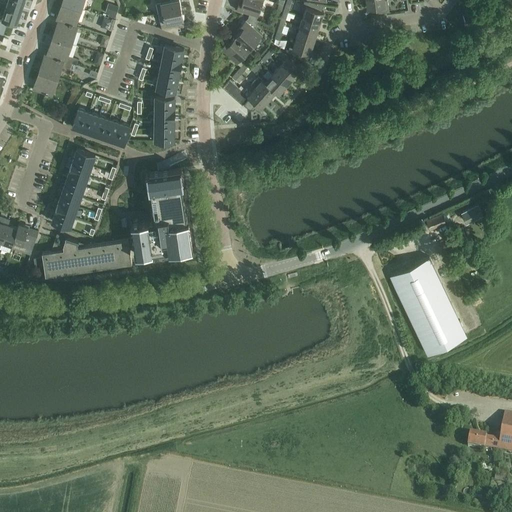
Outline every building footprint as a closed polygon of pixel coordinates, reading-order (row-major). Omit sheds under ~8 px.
[(0,6),(5,9),(6,6),(21,11),(24,0),(8,0),(7,4),(0,1),(0,6)] [(155,0),(159,13),(181,9),(179,0),(155,0)] [(239,0),(237,10),(246,13),(249,14),(248,18),(259,23),(260,20),(256,19),(258,17),(262,0),(239,0)] [(376,7),(377,10),(377,13),(389,11),(387,0),(365,0),(367,8),(376,7)] [(62,1),(56,19),(75,26),(75,25),(81,8),(62,1)] [(304,11),(302,16),(320,22),(323,11),(317,9),(319,3),(304,1),(301,11),(304,11)] [(286,3),(283,10),(295,14),(296,14),(288,11),(290,4),(286,3)] [(112,4),(108,16),(115,18),(119,6),(112,4)] [(0,20),(1,21),(2,19),(17,24),(21,11),(6,6),(5,9),(3,16),(0,14),(0,20)] [(159,13),(162,29),(179,35),(177,27),(179,27),(177,21),(183,20),(181,9),(159,13)] [(283,10),(280,21),(285,22),(286,19),(290,20),(290,17),(294,18),(295,14),(283,10)] [(302,16),(299,26),(299,27),(317,33),(320,22),(302,16)] [(269,17),(266,23),(273,26),(276,20),(269,17)] [(240,31),(235,36),(249,49),(262,35),(255,28),(259,23),(248,18),(245,20),(237,29),(240,31)] [(56,19),(50,37),(71,44),(77,26),(75,25),(75,26),(56,19)] [(297,31),(295,37),(313,43),(317,33),(299,27),(299,26),(296,25),(295,30),(297,31)] [(279,39),(282,33),(277,31),(273,43),(284,48),(287,39),(279,39)] [(237,63),(241,66),(245,62),(241,58),(249,49),(235,36),(230,42),(227,40),(220,48),(237,63)] [(50,37),(44,54),(71,64),(72,62),(76,64),(78,58),(68,55),(71,44),(50,37)] [(310,53),(313,43),(295,37),(292,47),(289,46),(288,51),(301,58),(303,51),(310,53)] [(165,44),(163,55),(182,59),(184,48),(165,44)] [(271,46),(266,53),(269,56),(274,49),(271,46)] [(264,61),(269,56),(266,53),(261,58),(264,61)] [(44,54),(38,71),(58,78),(62,65),(70,68),(71,64),(44,54)] [(163,55),(161,65),(180,69),(182,59),(163,55)] [(280,65),(293,77),(301,69),(287,57),(280,65)] [(241,67),(237,72),(243,77),(244,76),(240,74),(248,65),(245,62),(241,66),(241,67)] [(255,72),(261,66),(257,63),(252,69),(255,72)] [(161,65),(158,76),(177,80),(180,69),(161,65)] [(272,74),(285,86),(293,77),(280,65),(272,74)] [(52,95),(58,78),(38,71),(33,88),(52,95)] [(236,80),(236,79),(239,82),(243,77),(237,72),(232,77),(236,80)] [(276,91),(275,91),(278,94),(285,86),(272,74),(268,78),(263,74),(261,77),(262,79),(265,81),(276,91)] [(259,75),(251,83),(255,87),(268,99),(275,91),(276,91),(265,81),(262,79),(261,77),(259,75)] [(158,76),(156,87),(175,91),(177,80),(158,76)] [(230,79),(222,87),(226,91),(233,83),(230,79)] [(233,83),(226,91),(230,94),(237,86),(233,83)] [(237,86),(230,94),(234,98),(241,90),(237,86)] [(249,97),(257,104),(261,107),(268,99),(255,87),(251,92),(246,88),(243,92),(245,94),(247,95),(249,97)] [(241,90),(234,98),(238,101),(245,94),(243,92),(241,90)] [(245,94),(238,101),(242,105),(243,103),(249,97),(247,95),(245,94)] [(155,95),(155,107),(174,107),(175,96),(155,95)] [(249,97),(243,103),(250,109),(253,109),(257,104),(249,97)] [(78,107),(72,125),(83,129),(89,111),(78,107)] [(155,107),(155,117),(174,118),(175,107),(174,107),(155,107)] [(59,111),(56,119),(62,121),(65,113),(59,111)] [(89,111),(83,129),(93,132),(99,114),(89,111)] [(99,114),(93,132),(103,136),(109,118),(99,114)] [(155,117),(155,128),(174,129),(174,118),(155,117)] [(109,118),(103,136),(113,139),(120,121),(109,118)] [(120,121),(113,139),(124,143),(130,125),(120,121)] [(155,128),(155,139),(174,140),(174,129),(155,128)] [(77,148),(73,159),(91,165),(95,154),(77,148)] [(73,158),(69,169),(70,169),(88,175),(91,165),(73,159),(73,158)] [(131,222),(131,223),(133,232),(134,237),(136,253),(136,254),(145,252),(151,251),(152,251),(153,251),(153,250),(162,249),(163,248),(169,248),(169,249),(170,248),(184,246),(184,245),(184,242),(192,241),(193,241),(189,217),(188,217),(183,184),(184,184),(181,167),(180,167),(170,169),(169,169),(160,171),(158,171),(150,172),(150,173),(151,182),(149,182),(148,182),(148,183),(149,189),(150,189),(151,193),(149,193),(150,193),(151,193),(151,194),(152,193),(154,193),(155,202),(153,202),(152,202),(152,203),(152,204),(153,203),(155,203),(156,212),(155,212),(154,212),(154,214),(153,214),(154,214),(155,219),(152,220),(148,220),(138,221),(134,222),(131,222)] [(70,169),(66,179),(84,185),(88,175),(70,169)] [(66,179),(63,189),(81,195),(84,185),(66,179)] [(63,189),(59,199),(77,206),(81,195),(63,189)] [(59,199),(56,210),(74,216),(77,206),(59,199)] [(466,221),(482,213),(478,204),(462,212),(466,221)] [(55,209),(52,220),(70,226),(74,216),(56,210),(55,209)] [(426,218),(428,222),(430,227),(446,221),(451,219),(448,212),(446,213),(445,211),(426,218)] [(0,247),(2,242),(8,223),(10,219),(9,219),(0,215),(0,247)] [(18,227),(13,241),(23,244),(32,247),(33,244),(35,239),(38,230),(29,226),(19,222),(18,226),(17,227),(18,227)] [(8,223),(2,242),(12,245),(13,241),(18,227),(17,227),(18,226),(8,223)] [(457,234),(459,238),(462,244),(468,241),(463,231),(457,234)] [(51,250),(42,251),(44,260),(44,263),(46,274),(54,273),(55,273),(54,270),(60,269),(60,272),(69,271),(68,268),(74,267),(74,270),(83,269),(83,266),(88,265),(88,268),(89,268),(97,266),(97,264),(102,263),(103,266),(111,264),(111,262),(117,261),(117,263),(125,262),(126,262),(125,260),(131,259),(131,261),(132,261),(128,238),(85,245),(85,244),(86,242),(66,235),(66,236),(65,237),(66,237),(65,241),(63,244),(64,248),(51,250)] [(429,256),(390,275),(428,353),(467,334),(429,256)] [(41,257),(34,258),(35,261),(35,264),(35,265),(42,264),(41,257)] [(498,451),(511,452),(511,414),(505,413),(500,440),(486,437),(487,437),(470,434),(468,447),(484,450),(485,447),(498,449),(498,451)]
